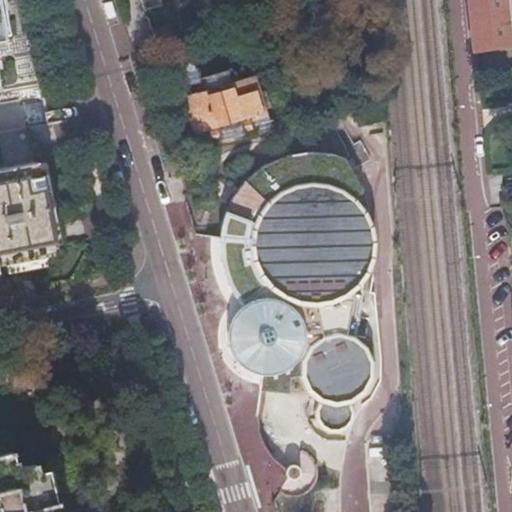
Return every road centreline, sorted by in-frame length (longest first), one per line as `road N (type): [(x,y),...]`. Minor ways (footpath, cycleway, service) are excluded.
road 1 (residential): [(511,511),(452,0)]
road 2 (secondary): [(84,0),(170,282)]
road 3 (secondary): [(170,282),(241,511)]
road 4 (residential): [(170,282),(0,320)]
